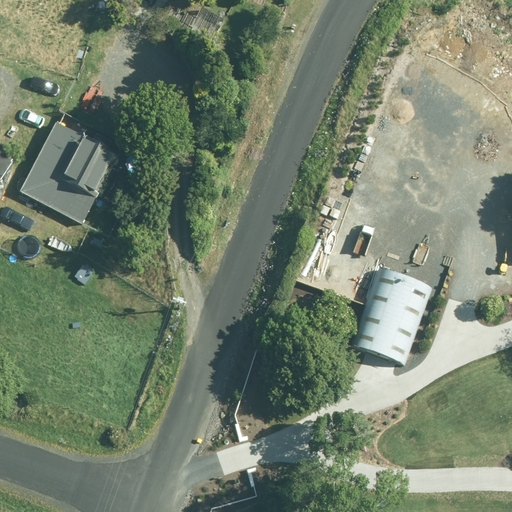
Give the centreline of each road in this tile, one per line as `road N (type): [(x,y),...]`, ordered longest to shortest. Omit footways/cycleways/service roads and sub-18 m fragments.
road 1 (unclassified): [(152,508),(279,155),(353,0)]
road 2 (unclassified): [(0,451),(152,508)]
